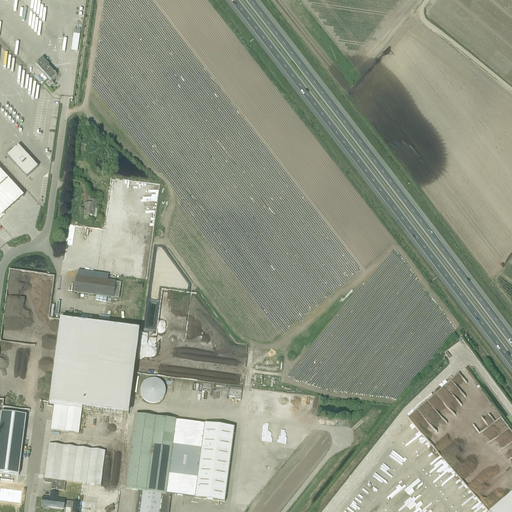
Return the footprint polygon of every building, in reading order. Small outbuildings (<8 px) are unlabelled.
[(79,51),(81,30),(75,29),(72,51),(79,51)] [(48,67),(49,66),(42,58),(35,64),(51,81),(56,76),(48,67)] [(26,178),(38,167),(19,146),(7,156),(26,178)] [(0,214),(22,195),(0,170),(0,214)] [(85,216),(96,216),(97,200),(90,200),(90,203),(85,203),(85,216)] [(116,282),(81,277),(76,276),(74,293),(114,298),(116,282)] [(140,330),(60,320),(49,404),(129,414),(140,330)] [(54,406),(51,430),(79,434),(82,409),(54,406)] [(0,472),(19,476),(27,416),(2,412),(0,423),(0,472)] [(171,494),(195,498),(205,423),(180,420),(176,420),(140,415),(135,415),(126,490),(138,491),(170,495),(171,494)] [(235,427),(205,423),(195,498),(225,502),(235,427)] [(104,461),(105,452),(49,444),(44,483),(52,484),(51,489),(64,491),(66,482),(100,486),(102,473),(116,475),(117,463),(104,461)] [(116,460),(116,458),(116,457),(115,456),(115,455),(113,454),(112,454),(111,454),(110,455),(109,456),(108,457),(108,459),(108,460),(109,461),(111,462),(112,462),(113,462),(114,462),(115,461),(116,460)] [(135,511),(168,511),(171,497),(170,497),(170,495),(138,491),(135,511)] [(50,498),(43,498),(41,506),(64,509),(65,500),(57,499),(57,493),(51,492),(50,498)] [(487,511),(501,511),(506,508),(493,493),(480,503),(487,511)]
